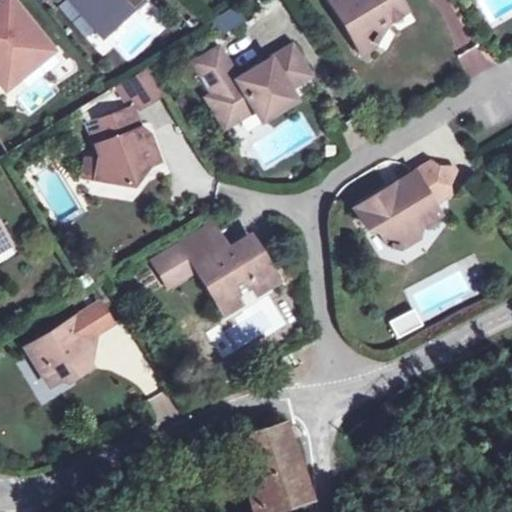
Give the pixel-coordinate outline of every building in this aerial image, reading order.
[(48,52),(8,0),(1,0),(0,1),(0,71),(6,67),(15,78),(48,52)] [(148,0),(147,0),(67,0),(93,31),(123,6),(131,15),(148,0)] [(363,45),(371,48),(381,26),(402,15),(392,0),(337,0),(322,9),(348,53),(363,45)] [(123,6),(93,31),(101,40),(131,15),(123,6)] [(455,57),(469,79),(491,65),(477,43),(455,57)] [(363,45),(348,53),(365,61),(371,48),(363,45)] [(256,116),(284,100),(288,98),(283,90),(305,78),(287,49),(234,81),(216,49),(190,65),(210,99),(218,94),(233,120),(250,111),(254,118),(256,116)] [(15,78),(6,67),(0,71),(0,88),(1,89),(15,78)] [(157,93),(144,72),(118,88),(132,110),(157,93)] [(218,94),(210,99),(205,102),(221,128),(233,120),(218,94)] [(288,106),(284,100),(256,116),(260,122),(288,106)] [(85,134),(94,154),(91,182),(124,186),(134,172),(156,163),(145,135),(140,136),(128,108),(95,121),(98,129),(85,134)] [(95,121),(82,126),(85,134),(98,129),(95,121)] [(444,192),(430,170),(427,165),(353,210),(365,231),(372,226),(385,247),(387,248),(386,252),(395,254),(397,251),(400,252),(416,243),(420,229),(437,217),(430,207),(446,197),(444,192)] [(454,172),(430,170),(444,192),(454,172)] [(212,226),(202,231),(217,256),(227,249),(212,226)] [(244,239),(227,249),(217,256),(202,231),(176,248),(191,273),(213,308),(230,298),(246,289),(253,297),(273,285),(244,239)] [(176,248),(169,252),(179,268),(159,281),(164,289),(191,273),(176,248)] [(169,252),(148,264),(159,281),(179,268),(169,252)] [(236,307),(230,298),(213,308),(219,318),(236,307)] [(94,305),(79,314),(92,337),(107,328),(94,305)] [(41,369),(50,383),(65,374),(69,380),(88,369),(76,349),(93,339),(92,337),(79,314),(22,347),(35,372),(41,369)] [(414,317),(400,324),(407,335),(420,327),(414,317)] [(41,369),(35,372),(44,386),(50,383),(41,369)] [(266,511),(309,498),(282,422),(237,438),(260,511),(266,511)]
